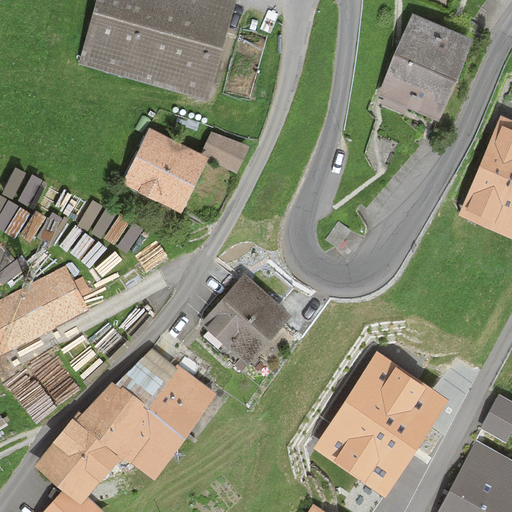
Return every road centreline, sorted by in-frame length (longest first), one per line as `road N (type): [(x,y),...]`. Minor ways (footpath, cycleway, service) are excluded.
road 1 (tertiary): [(511,28),(411,221),(376,263),(332,276),(304,259),(296,234),(339,93),(349,0)]
road 2 (residential): [(0,502),(160,322),(207,255),(280,110),(306,0)]
